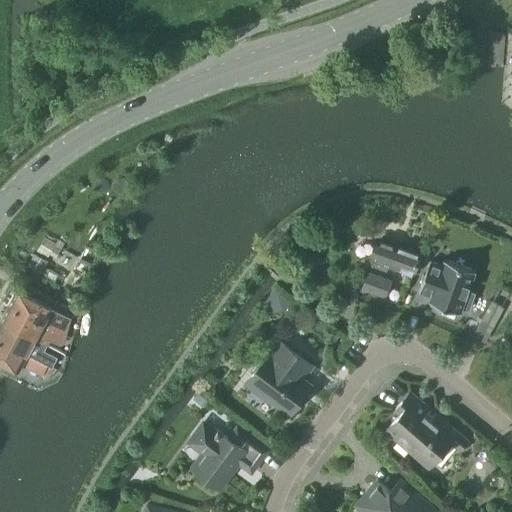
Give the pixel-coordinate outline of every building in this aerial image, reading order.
[(381,240),(372,267),(380,270),(382,264),(411,274),(418,253),(381,240)] [(442,265),(429,261),(418,291),(431,295),(429,301),(459,312),(461,307),(468,309),(474,293),(467,291),(474,270),(444,260),(442,265)] [(384,296),(390,280),(368,272),(362,288),(384,296)] [(16,288),(8,304),(65,335),(70,319),(68,316),(52,307),(16,288)] [(502,308),(492,302),(482,319),(493,325),(502,308)] [(8,304),(0,319),(0,320),(47,345),(50,339),(59,344),(63,341),(65,335),(8,304)] [(0,320),(0,339),(52,366),(57,356),(44,350),(47,345),(0,320)] [(0,339),(0,360),(19,370),(22,363),(32,367),(31,369),(43,375),(44,377),(52,373),(57,370),(52,367),(52,366),(0,339)] [(300,380),(311,366),(279,342),(271,353),(269,352),(250,378),(260,385),(258,388),(289,412),(292,409),(296,409),(300,404),(299,399),(309,386),(300,380)] [(460,451),(468,442),(410,393),(395,410),(399,414),(385,431),(415,456),(418,452),(432,464),(450,442),(460,451)] [(214,427),(212,431),(204,424),(190,441),(205,453),(192,469),(218,489),(239,461),(250,469),(264,451),(237,430),(230,439),(214,427)] [(437,511),(400,480),(389,492),(376,481),(355,505),(363,511),(437,511)]
